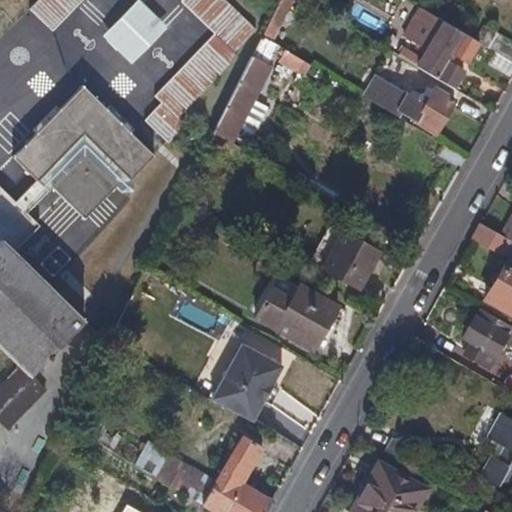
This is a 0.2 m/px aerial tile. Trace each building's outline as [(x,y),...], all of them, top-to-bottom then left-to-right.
[(39,0),(31,9),(55,32),(85,0),(39,0)] [(168,27),(140,0),(138,0),(104,36),(133,64),(168,27)] [(180,0),(217,34),(156,97),(162,103),(145,120),(167,141),(184,123),(179,118),(239,55),(235,52),(256,30),(225,0),(180,0)] [(272,45),(295,0),(281,0),(262,39),(272,45)] [(475,41),(422,10),(405,39),(418,47),(417,51),(425,56),(419,69),(453,89),(463,73),(448,64),(454,55),(468,63),(479,44),(475,41)] [(511,43),(484,27),(475,41),(479,44),(496,54),(511,63),(511,43)] [(310,67),(285,52),(279,63),(305,78),(310,67)] [(511,63),(496,54),(488,67),(511,81),(511,63)] [(254,103),(272,68),(252,58),(214,134),(233,144),(241,127),(254,103)] [(435,135),(455,99),(436,89),(430,99),(422,95),(419,100),(387,83),(375,105),(399,119),(401,115),(435,135)] [(136,127),(111,103),(107,107),(83,84),(61,107),(56,104),(32,129),(36,133),(14,157),(38,180),(42,176),(52,186),(63,196),(83,175),(106,196),(114,187),(120,192),(129,194),(134,188),(135,183),(132,177),(154,153),(132,132),(136,127)] [(245,129),(258,106),(254,103),(241,127),(245,129)] [(468,158),(444,145),(438,157),(461,169),(468,158)] [(106,196),(83,175),(63,196),(86,218),(106,196)] [(26,213),(52,186),(42,176),(38,180),(16,203),(26,213)] [(194,211),(206,189),(190,180),(179,203),(194,211)] [(0,268),(14,254),(40,227),(26,213),(16,203),(0,188),(0,268)] [(511,241),(511,217),(502,236),(511,241)] [(511,241),(502,236),(481,224),(472,240),(509,260),(511,261),(511,241)] [(358,292),(381,253),(343,232),(321,270),(358,292)] [(86,321),(14,254),(0,268),(0,345),(33,377),(48,361),(51,363),(56,358),(54,355),(86,321)] [(511,261),(509,260),(504,269),(502,268),(485,300),(511,315),(511,261)] [(330,321),(337,308),(299,287),(291,300),(275,330),(313,351),(330,321)] [(275,330),(291,300),(271,289),(255,318),(275,330)] [(511,328),(481,310),(476,319),(474,317),(463,338),(474,344),(467,357),(479,364),(486,351),(494,355),(497,357),(508,338),(511,340),(511,328)] [(323,357),(340,327),(330,321),(313,351),(323,357)] [(252,421),(282,367),(242,345),(212,398),(252,421)] [(488,365),(494,355),(486,351),(479,364),(483,366),(488,365)] [(511,378),(509,377),(502,388),(511,393),(511,378)] [(486,406),(474,432),(486,438),(498,412),(486,406)] [(511,489),(511,421),(497,416),(487,444),(494,447),(482,478),(511,489)] [(266,511),(272,502),(241,484),(260,449),(240,439),(219,476),(202,506),(213,511),(266,511)] [(219,476),(168,448),(152,477),(202,506),(219,476)] [(412,511),(425,491),(379,465),(366,488),(370,490),(357,511),(412,511)]
